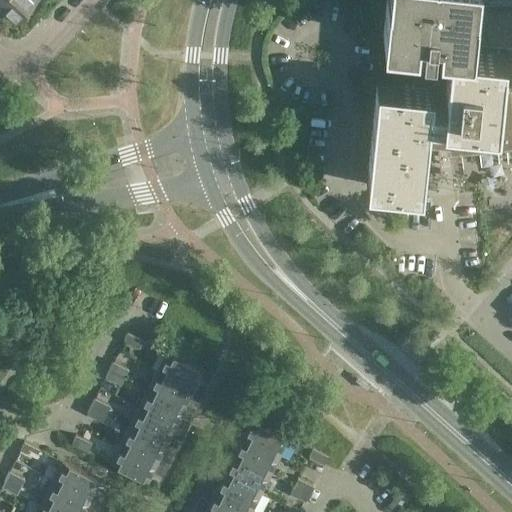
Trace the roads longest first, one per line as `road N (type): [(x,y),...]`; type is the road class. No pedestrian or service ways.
road 1 (tertiary): [(511,483),(273,263),(245,227),(214,155)]
road 2 (tertiary): [(214,155),(0,208)]
road 3 (residential): [(0,464),(11,442),(74,414),(127,310)]
road 4 (tertiary): [(214,155),(204,90),(216,0)]
